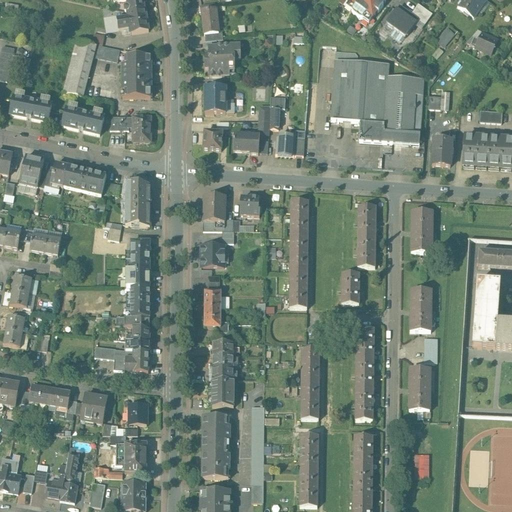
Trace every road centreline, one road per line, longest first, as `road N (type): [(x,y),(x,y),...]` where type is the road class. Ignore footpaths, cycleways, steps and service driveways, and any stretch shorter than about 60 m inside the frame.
road 1 (residential): [(394,186),(391,511)]
road 2 (residential): [(394,186),(175,172)]
road 3 (tertiary): [(175,388),(175,172)]
road 4 (residential): [(175,172),(0,134)]
road 5 (residential): [(0,360),(175,388)]
road 6 (tertiary): [(175,172),(171,0)]
road 7 (tertiary): [(173,511),(175,388)]
